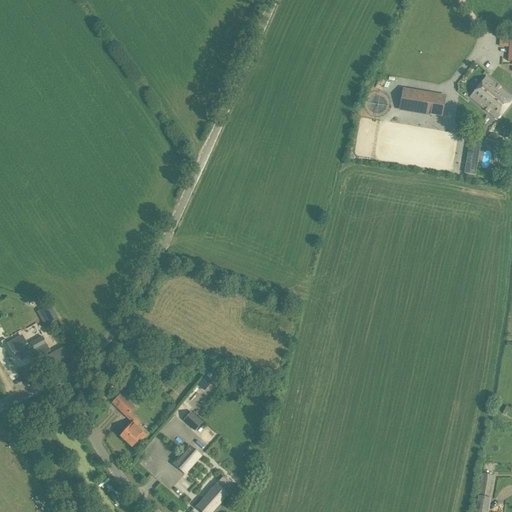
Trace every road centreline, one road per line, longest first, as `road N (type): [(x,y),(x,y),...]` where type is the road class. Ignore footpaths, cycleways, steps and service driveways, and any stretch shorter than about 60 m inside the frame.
road 1 (unclassified): [(273,0),(128,311),(64,380)]
road 2 (unclassified): [(155,511),(108,462),(64,380)]
